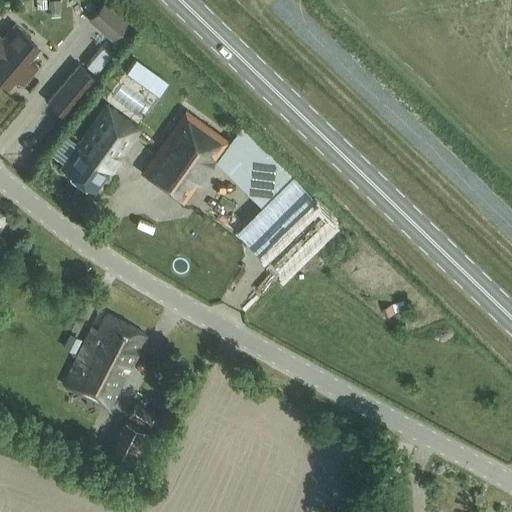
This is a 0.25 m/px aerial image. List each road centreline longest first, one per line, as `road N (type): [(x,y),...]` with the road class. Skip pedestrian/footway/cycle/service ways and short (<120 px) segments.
road 1 (unclassified): [(511,483),(146,284),(0,178)]
road 2 (primary): [(511,319),(179,0)]
road 3 (track): [(255,0),(511,252)]
